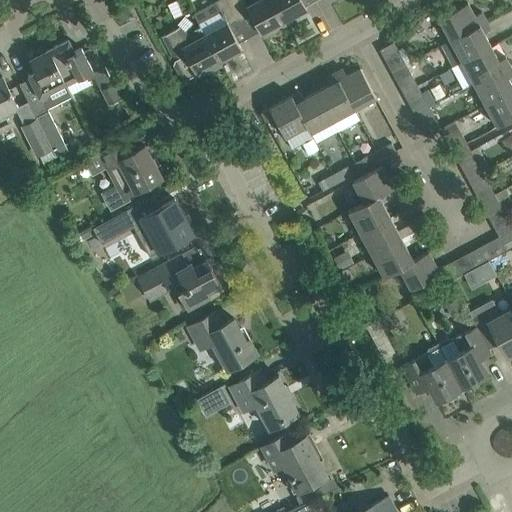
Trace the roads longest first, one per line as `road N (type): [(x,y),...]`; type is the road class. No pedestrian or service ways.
road 1 (residential): [(193,119),(208,127),(269,246),(311,279),(432,489),(487,460)]
road 2 (residential): [(473,245),(360,31)]
road 3 (residential): [(193,119),(360,31)]
road 4 (residential): [(98,0),(139,87),(193,119)]
